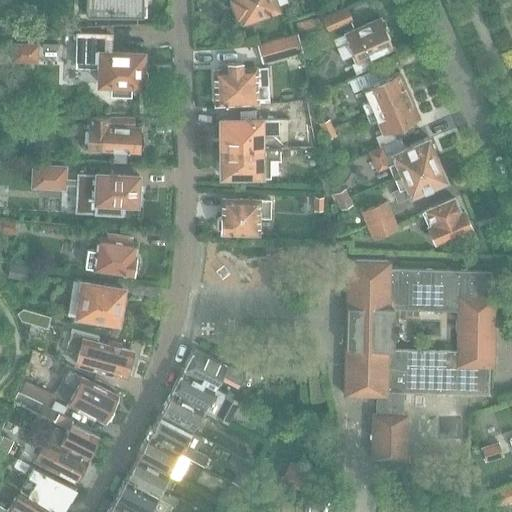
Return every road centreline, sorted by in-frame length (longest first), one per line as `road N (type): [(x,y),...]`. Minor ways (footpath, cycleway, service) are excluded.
road 1 (residential): [(178,0),(185,205),(168,354),(83,511)]
road 2 (residential): [(425,0),(511,201)]
